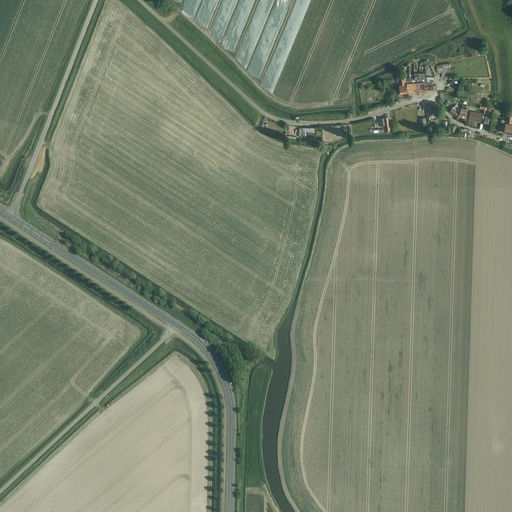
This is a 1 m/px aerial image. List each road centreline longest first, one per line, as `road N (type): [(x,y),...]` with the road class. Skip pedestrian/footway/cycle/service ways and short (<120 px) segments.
road 1 (unclassified): [(511,138),(455,123),(426,100),(358,119),(284,122),(260,111),(138,0)]
road 2 (unclassified): [(0,493),(176,325)]
road 3 (unclassified): [(11,217),(96,0)]
road 4 (secondary): [(228,511),(229,396),(211,356),(176,325)]
road 5 (secondary): [(176,325),(11,217)]
